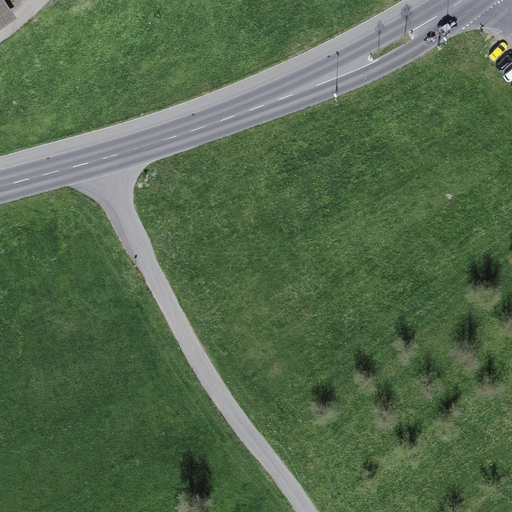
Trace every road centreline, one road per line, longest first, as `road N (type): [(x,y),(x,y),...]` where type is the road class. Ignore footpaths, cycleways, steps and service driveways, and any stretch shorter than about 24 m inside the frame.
road 1 (unclassified): [(305,511),(185,340),(101,159)]
road 2 (secondary): [(101,159),(325,80),(465,0)]
